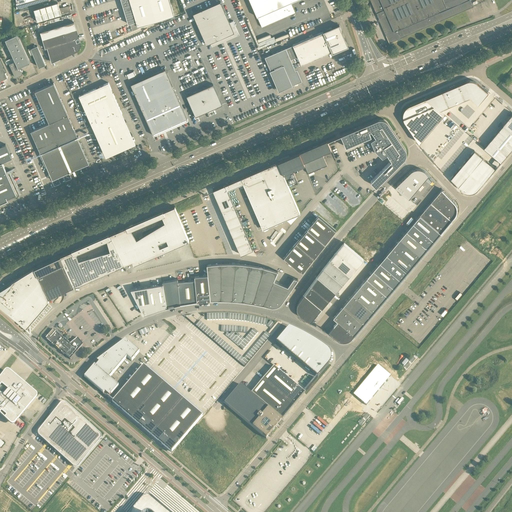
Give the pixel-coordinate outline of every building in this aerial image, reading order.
[(15,0),(16,9),(23,7),(45,0),(15,0)] [(129,0),(120,0),(128,24),(136,22),(129,0)] [(169,0),(129,0),(136,22),(138,26),(174,15),(169,0)] [(295,0),(250,0),(257,17),(262,27),(295,12),(290,2),(295,0)] [(427,27),(426,26),(428,25),(428,26),(473,6),(470,0),(370,0),(387,37),(386,37),(389,44),(401,39),(400,38),(423,28),(424,27),(425,28),(427,27)] [(34,10),(37,21),(61,14),(71,11),(69,5),(59,8),(58,2),(57,2),(57,3),(34,10)] [(234,32),(230,23),(220,2),(193,14),(206,45),(210,43),(211,42),(234,32)] [(348,47),(348,45),(339,25),(292,45),(293,46),(296,54),(301,65),(332,52),(332,53),(348,47)] [(79,38),(76,29),(42,39),(45,48),(47,48),(58,44),(71,40),(72,42),(76,41),(76,39),(79,38)] [(19,40),(17,34),(5,39),(8,45),(15,61),(18,68),(30,62),(19,40)] [(80,42),(79,41),(77,42),(76,41),(72,42),(71,40),(58,44),(64,56),(76,50),(77,50),(77,49),(78,48),(79,48),(79,47),(79,46),(80,46),(80,45),(80,44),(80,43),(80,42)] [(51,62),(64,56),(58,44),(47,48),(51,62)] [(45,64),(37,46),(30,49),(39,67),(45,64)] [(296,54),(293,46),(287,49),(286,48),(266,56),(281,88),(301,79),(290,56),(296,54)] [(18,68),(15,61),(9,64),(15,77),(21,74),(23,71),(19,69),(19,68),(18,68)] [(153,135),(188,120),(165,69),(131,84),(153,135)] [(479,85),(477,83),(476,82),(474,81),(473,80),(471,80),(469,80),(467,80),(466,81),(464,82),(452,87),(451,88),(450,88),(450,89),(449,89),(450,90),(443,93),(443,92),(442,92),(441,92),(440,92),(439,93),(427,98),(425,99),(439,110),(440,110),(440,109),(445,107),(446,107),(447,107),(448,106),(448,105),(448,104),(454,101),(455,102),(456,102),(457,102),(458,102),(458,101),(469,96),(477,103),(476,103),(478,104),(479,103),(479,102),(488,92),(479,85)] [(53,83),(44,87),(35,91),(49,123),(31,131),(40,153),(39,154),(41,154),(52,180),(67,173),(68,173),(74,171),(74,170),(89,164),(77,137),(79,137),(79,136),(77,137),(53,83)] [(92,127),(95,126),(107,153),(132,142),(120,115),(122,114),(108,83),(79,96),(92,127)] [(213,84),(186,96),(196,116),(222,105),(213,84)] [(402,113),(402,115),(402,116),(403,118),(403,120),(418,142),(443,113),(439,110),(425,99),(425,98),(409,105),(408,105),(406,106),(405,108),(404,109),(403,111),(402,113)] [(483,147),(483,148),(500,162),(504,158),(510,151),(511,148),(511,113),(483,147)] [(397,154),(399,156),(402,160),(403,159),(404,158),(405,157),(405,156),(406,155),(406,154),(406,153),(406,152),(406,151),(406,150),(405,149),(405,148),(388,123),(387,122),(386,121),(385,120),(384,120),(383,119),(382,119),(381,119),(380,119),(379,119),(378,119),(377,119),(375,120),(377,125),(378,127),(372,129),(372,130),(378,137),(372,141),(376,149),(380,153),(384,151),(386,154),(388,152),(393,159),(397,154)] [(378,127),(377,125),(375,120),(341,135),(340,135),(341,136),(346,147),(371,136),(369,131),(372,130),(372,129),(378,127)] [(331,150),(327,141),(299,153),(304,165),(308,173),(327,165),(322,154),(331,150)] [(0,202),(16,195),(2,163),(12,158),(5,144),(0,146),(0,202)] [(474,150),(468,158),(477,165),(479,162),(483,158),(474,150)] [(299,153),(278,162),(288,185),(297,181),(293,170),(304,165),(299,153)] [(402,160),(399,156),(397,154),(393,159),(370,181),(376,187),(402,160)] [(468,158),(462,165),(471,172),(477,165),(468,158)] [(471,172),(468,175),(481,185),(484,182),(487,177),(480,171),(484,166),(487,162),(483,158),(479,162),(477,165),(471,172)] [(225,185),(227,190),(237,186),(245,182),(257,209),(255,210),(263,229),(300,213),(288,185),(278,162),(243,177),(228,184),(225,185)] [(484,166),(480,171),(487,177),(488,177),(490,174),(495,168),(487,162),(484,166)] [(462,165),(456,172),(465,179),(468,175),(471,172),(462,165)] [(410,173),(395,187),(409,199),(429,176),(428,175),(426,173),(425,172),(424,171),(423,170),(422,170),(421,169),(420,169),(418,169),(417,169),(416,169),(415,169),(414,170),(413,170),(412,171),(411,171),(410,172),(410,173)] [(456,172),(450,178),(458,187),(462,183),(465,179),(456,172)] [(462,183),(458,187),(461,190),(462,190),(462,191),(463,191),(464,192),(466,193),(468,193),(470,193),(471,193),(473,192),(475,191),(476,190),(478,189),(480,186),(481,185),(468,175),(465,179),(462,183)] [(225,185),(213,190),(222,212),(234,206),(227,190),(225,185)] [(410,214),(417,206),(409,199),(395,187),(387,195),(410,214)] [(441,190),(430,203),(451,220),(454,217),(456,214),(457,212),(457,209),(456,206),(455,203),(441,190)] [(403,222),(410,214),(387,195),(380,202),(403,222)] [(396,230),(403,222),(380,202),(372,210),(396,230)] [(451,220),(430,203),(420,215),(440,233),(447,225),(446,223),(447,222),(449,221),(451,220)] [(222,212),(226,220),(238,215),(234,206),(222,212)] [(126,228),(119,231),(120,233),(116,235),(115,232),(106,236),(106,238),(111,236),(124,265),(132,261),(134,265),(189,241),(178,215),(175,207),(163,212),(163,211),(126,227),(126,228)] [(389,238),(396,230),(372,210),(365,218),(389,238)] [(229,229),(242,223),(238,215),(226,220),(229,229)] [(318,215),(313,222),(330,237),(336,230),(318,215)] [(434,241),(440,233),(420,215),(413,223),(434,241)] [(382,247),(389,238),(365,218),(358,226),(382,247)] [(330,237),(313,222),(307,229),(325,244),(330,237)] [(233,237),(245,232),(242,223),(229,229),(233,237)] [(434,241),(413,223),(406,231),(427,249),(434,241)] [(375,255),(382,247),(358,226),(351,235),(375,255)] [(325,244),(307,229),(302,236),(319,251),(325,244)] [(427,249),(406,231),(400,239),(420,257),(427,249)] [(237,246),(249,241),(245,232),(233,237),(237,246)] [(368,263),(375,255),(351,235),(344,243),(368,263)] [(124,265),(111,236),(106,238),(106,236),(72,251),(72,253),(60,258),(74,287),(120,267),(124,265)] [(302,236),(296,243),(314,258),(319,251),(302,236)] [(393,247),(414,264),(420,257),(400,239),(393,247)] [(237,246),(240,255),(253,249),(249,241),(237,246)] [(296,243),(290,251),(308,265),(314,258),(296,243)] [(361,271),(368,263),(344,243),(337,251),(361,271)] [(386,255),(407,272),(414,264),(393,247),(386,255)] [(303,272),(308,265),(290,251),(284,258),(299,271),(303,272)] [(354,280),(361,271),(337,251),(330,260),(354,280)] [(390,258),(384,266),(380,263),(400,280),(407,272),(386,255),(390,258)] [(60,258),(34,270),(48,299),(74,287),(60,258)] [(347,288),(354,280),(330,260),(324,268),(347,288)] [(213,264),(207,265),(208,275),(210,300),(221,300),(221,263),(213,264)] [(223,300),(231,300),(232,300),(235,263),(232,263),(229,263),(221,263),(221,300),(223,300)] [(232,300),(233,300),(241,301),(242,301),(250,265),(241,264),(238,263),(235,263),(232,300)] [(380,263),(373,271),(394,288),(400,280),(380,263)] [(242,301),(244,301),(253,303),(264,267),(258,266),(250,265),(242,301)] [(277,271),(269,269),(264,267),(253,303),(254,303),(261,304),(263,305),(277,271)] [(347,288),(324,268),(317,277),(336,293),(343,284),(347,288)] [(12,282),(31,299),(43,309),(49,302),(48,299),(34,270),(34,269),(12,282)] [(274,280),(278,271),(277,271),(263,305),(265,305),(271,307),(272,307),(273,307),(274,307),(275,307),(276,306),(277,306),(278,306),(279,305),(280,305),(280,304),(281,303),(282,302),(283,301),(286,296),(298,279),(294,278),(288,286),(274,280)] [(373,271),(366,278),(387,296),(394,288),(373,271)] [(210,300),(208,275),(194,276),(195,280),(197,301),(210,300)] [(317,277),(311,285),(329,301),(336,293),(317,277)] [(366,278),(360,286),(380,304),(387,296),(366,278)] [(167,307),(180,304),(178,282),(177,279),(162,282),(163,284),(167,307)] [(195,280),(178,282),(180,304),(197,301),(195,280)] [(43,309),(31,299),(12,282),(2,294),(2,293),(2,294),(4,296),(3,298),(4,299),(0,303),(0,305),(31,332),(26,328),(43,309)] [(167,307),(163,284),(154,286),(158,310),(167,307)] [(329,301),(311,285),(304,294),(322,309),(329,301)] [(158,310),(154,286),(146,287),(150,313),(158,310)] [(360,286),(353,294),(374,312),(380,304),(360,286)] [(150,313),(146,287),(131,290),(144,315),(150,313)] [(322,309),(304,294),(298,302),(298,303),(298,304),(297,305),(297,307),(297,308),(297,310),(297,311),(297,312),(297,313),(298,314),(299,315),(299,316),(300,316),(301,317),(301,318),(302,318),(303,318),(310,322),(322,309)] [(374,312),(353,294),(343,306),(347,310),(364,323),(374,312)] [(343,306),(333,318),(338,321),(354,335),(364,323),(347,310),(343,306)] [(338,321),(328,332),(328,333),(337,339),(338,340),(339,340),(339,341),(340,341),(341,341),(342,341),(344,342),(345,341),(346,341),(347,341),(348,341),(349,340),(350,339),(351,339),(352,338),(354,335),(338,321)] [(303,334),(298,332),(293,329),(289,328),(276,343),(318,378),(329,364),(330,363),(330,362),(331,361),(331,360),(331,359),(331,358),(331,357),(331,356),(331,355),(330,354),(330,353),(329,352),(329,351),(328,350),(327,349),(326,349),(321,345),(317,342),(312,339),(307,337),(303,334)] [(60,332),(66,340),(70,337),(64,329),(60,332)] [(70,344),(53,330),(46,339),(52,344),(52,345),(53,346),(54,346),(62,352),(61,353),(64,355),(70,360),(83,345),(78,338),(70,344)] [(107,398),(107,397),(108,397),(109,396),(109,397),(111,395),(118,386),(109,378),(127,357),(132,361),(139,352),(125,340),(93,364),(95,366),(84,378),(98,389),(104,394),(103,395),(107,398)] [(244,359),(240,363),(245,367),(251,360),(246,356),(244,359)] [(354,395),(366,405),(391,376),(378,365),(354,395)] [(113,402),(132,419),(163,383),(144,366),(113,402)] [(294,407),(305,393),(274,367),(263,381),(294,407)] [(36,395),(35,394),(14,376),(10,373),(9,372),(8,372),(7,372),(6,372),(6,373),(5,373),(0,379),(0,415),(10,425),(11,426),(12,426),(13,426),(14,426),(15,426),(15,425),(21,418),(36,400),(37,399),(37,398),(37,397),(37,396),(37,395),(36,395)] [(251,394),(282,420),(294,407),(263,381),(251,394)] [(163,383),(132,419),(152,436),(183,400),(178,396),(163,383)] [(224,404),(266,439),(282,420),(251,394),(241,385),(224,404)] [(183,400),(152,436),(172,452),(196,424),(202,416),(197,412),(183,400)] [(65,401),(40,431),(79,464),(104,434),(65,401)] [(414,490),(410,490),(411,496),(413,494),(414,496),(416,495),(416,493),(419,497),(430,495),(428,494),(431,494),(432,495),(436,490),(433,488),(432,488),(429,485),(429,482),(433,481),(430,485),(435,484),(434,473),(425,474),(422,476),(423,478),(421,478),(418,481),(417,481),(417,486),(413,487),(414,490)] [(433,494),(438,498),(444,490),(441,488),(439,490),(437,489),(433,494)] [(167,511),(151,498),(139,511),(136,511),(133,509),(132,511),(132,510),(132,511),(131,511),(167,511)]
